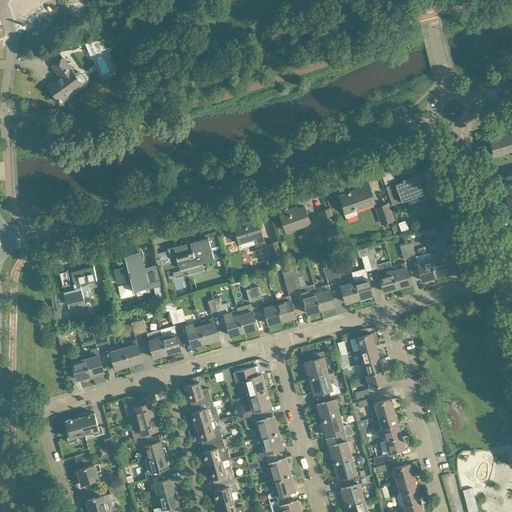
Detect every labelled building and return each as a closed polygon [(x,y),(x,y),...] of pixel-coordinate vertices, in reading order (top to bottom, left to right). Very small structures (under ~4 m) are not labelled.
[(53,66),(61,77),(48,86),(51,90),(51,91),(54,96),(56,96),(60,102),(83,86),(82,85),(85,83),(87,80),(86,78),(83,73),(81,72),(78,72),(75,74),(63,58),(53,66)] [(498,135),(490,137),(494,152),(504,149),(505,152),(511,150),(511,151),(511,134),(505,136),(504,134),(500,135),(499,133),(497,134),(498,135)] [(401,181),(386,186),(392,205),(416,196),(414,190),(421,187),(419,181),(424,179),(422,174),(417,176),(414,169),(399,175),(401,181)] [(348,192),(340,195),(343,205),(344,207),(342,207),(346,218),(357,214),(355,208),(374,201),(371,191),(367,181),(357,185),(359,188),(350,192),(350,191),(348,191),(348,192)] [(504,186),(507,198),(511,197),(511,182),(503,185),(503,186),(504,186)] [(376,207),(382,224),(394,220),(387,203),(376,207)] [(280,212),(283,222),(285,228),(293,225),(294,228),(309,223),(311,230),(323,226),(319,216),(309,219),(304,206),(290,211),(289,209),(280,212)] [(320,212),(323,221),(324,225),(335,222),(330,208),(320,212)] [(262,220),(263,227),(262,227),(263,237),(273,237),(272,220),(262,220)] [(398,223),(402,233),(409,230),(405,220),(398,223)] [(234,226),(237,235),(239,242),(255,237),(257,244),(264,242),(257,221),(247,224),(247,223),(247,222),(234,226)] [(174,247),(176,256),(180,268),(222,257),(215,231),(204,234),(205,238),(190,242),(189,238),(181,240),(182,244),(174,247)] [(447,233),(449,240),(455,238),(453,231),(447,233)] [(448,245),(444,233),(438,235),(441,247),(448,245)] [(272,261),(275,269),(287,266),(279,240),(266,244),(271,261),(272,261)] [(405,244),(409,256),(416,254),(412,242),(405,244)] [(405,244),(400,245),(403,258),(409,256),(405,244)] [(168,250),(156,254),(159,266),(171,262),(168,250)] [(437,257),(431,259),(436,276),(449,273),(443,251),(436,253),(437,257)] [(115,270),(117,279),(118,282),(131,279),(133,290),(160,283),(154,260),(153,261),(155,266),(144,269),(140,252),(125,255),(128,266),(115,270)] [(429,252),(416,256),(423,281),(423,280),(436,276),(431,259),(429,252)] [(286,258),(292,262),(295,258),(289,253),(286,258)] [(373,253),(367,255),(371,270),(377,268),(384,292),(385,291),(397,287),(392,270),(390,261),(376,264),(373,253)] [(364,268),(351,272),(353,277),(359,298),(372,294),(372,295),(373,295),(366,271),(371,270),(367,255),(361,256),(364,268)] [(400,268),(392,270),(397,287),(411,284),(405,262),(398,264),(400,268)] [(339,276),(335,264),(329,266),(332,278),(339,276)] [(94,266),(77,270),(84,299),(91,297),(87,281),(97,279),(94,266)] [(329,266),(323,267),(327,279),(332,278),(329,266)] [(289,293),(295,292),(290,277),(287,267),(281,269),(289,293)] [(67,303),(77,301),(84,299),(77,270),(76,268),(59,272),(67,303)] [(296,270),(289,272),(295,292),(301,290),(307,314),(308,313),(321,309),(315,288),(313,284),(306,286),(301,287),(296,270)] [(340,281),(343,293),(346,303),(346,302),(359,298),(353,277),(340,281)] [(328,284),(315,288),(321,309),(334,305),(334,306),(328,284)] [(163,285),(153,287),(157,302),(166,299),(163,285)] [(258,286),(252,287),(255,300),(262,298),(258,286)] [(252,287),(246,289),(249,302),(255,300),(252,287)] [(61,313),(56,292),(50,294),(55,315),(61,313)] [(276,299),(277,303),(282,320),(295,316),(295,317),(296,317),(289,295),(276,299)] [(220,296),(213,298),(217,311),(223,309),(224,314),(230,335),(231,335),(243,331),(237,310),(228,313),(226,303),(222,304),(220,296)] [(213,298),(207,300),(211,313),(217,311),(213,298)] [(167,302),(169,311),(175,309),(173,300),(167,302)] [(263,303),(266,315),(269,325),(269,324),(282,320),(277,303),(270,305),(269,301),(263,303)] [(238,310),(237,310),(243,331),(257,327),(257,328),(251,306),(250,303),(237,307),(238,310)] [(181,308),(175,309),(179,322),(185,320),(181,308)] [(175,309),(169,311),(173,324),(179,322),(175,309)] [(206,319),(199,321),(200,325),(205,342),(218,338),(218,339),(219,339),(216,329),(213,317),(206,319)] [(143,319),(137,320),(141,333),(147,331),(143,319)] [(137,320),(132,322),(135,334),(141,333),(137,320)] [(186,325),(189,337),(192,347),(192,346),(205,342),(200,325),(199,321),(186,325)] [(160,330),(167,353),(180,349),(180,350),(181,350),(178,340),(175,328),(174,326),(160,330)] [(104,330),(99,332),(102,344),(108,342),(104,330)] [(147,333),(148,336),(154,357),(167,353),(160,330),(147,333)] [(99,332),(93,333),(96,346),(102,344),(99,332)] [(356,338),(359,350),(375,345),(372,333),(356,338)] [(136,339),(123,343),(129,364),(142,360),(142,361),(136,339)] [(67,341),(60,343),(64,357),(71,355),(67,341)] [(338,343),(340,352),(341,355),(347,354),(344,341),(338,343)] [(109,347),(113,359),(115,369),(116,368),(129,364),(123,343),(122,343),(123,347),(117,349),(116,345),(109,347)] [(375,345),(359,350),(363,362),(379,358),(375,345)] [(91,352),(84,354),(85,358),(90,376),(104,372),(97,347),(90,349),(91,352)] [(308,376),(309,378),(319,375),(327,373),(325,365),(330,364),(328,356),(327,356),(325,351),(311,355),(312,360),(304,362),(306,368),(310,367),(312,374),(308,376)] [(84,354),(77,356),(71,358),(77,380),(90,376),(85,358),(84,354)] [(379,358),(363,362),(367,375),(383,370),(379,358)] [(260,381),(264,380),(262,374),(260,374),(257,365),(233,372),(236,382),(244,380),(248,395),(254,393),(266,390),(266,387),(262,388),(260,381)] [(347,367),(342,369),(345,379),(350,378),(347,367)] [(383,370),(367,375),(370,388),(386,383),(383,370)] [(319,375),(309,378),(310,381),(314,380),(316,387),(312,388),(314,394),(322,392),(323,397),(340,392),(339,387),(332,383),(330,383),(327,373),(319,375)] [(191,406),(212,400),(208,388),(202,390),(199,382),(184,386),(188,400),(194,399),(195,404),(191,406)] [(368,388),(355,392),(357,398),(369,394),(368,388)] [(267,393),(266,390),(254,393),(248,395),(252,409),(244,412),(242,415),(243,419),(250,417),(258,415),(265,413),(263,408),(271,406),(269,400),(265,401),(263,394),(267,393)] [(320,418),(321,420),(330,418),(339,415),(336,406),(339,405),(341,400),(341,398),(338,398),(337,393),(340,392),(323,397),(324,402),(316,404),(318,410),(322,409),(324,416),(320,418)] [(136,394),(122,398),(127,415),(136,413),(138,420),(153,416),(149,402),(143,404),(141,398),(137,399),(136,394)] [(371,398),(358,401),(359,407),(372,403),(371,398)] [(375,403),(378,415),(394,411),(391,398),(375,403)] [(212,400),(191,406),(195,405),(197,411),(192,412),(193,416),(192,416),(193,419),(194,418),(196,426),(211,421),(220,419),(216,406),(214,407),(212,400)] [(394,411),(378,415),(382,428),(398,423),(394,411)] [(94,412),(80,416),(85,434),(93,431),(94,435),(103,432),(101,425),(98,426),(94,412)] [(258,415),(250,417),(243,419),(246,427),(253,430),(258,428),(260,437),(279,432),(278,429),(274,431),(272,423),(276,422),(274,416),(266,418),(265,413),(258,415)] [(330,418),(321,420),(322,423),(326,422),(328,429),(324,430),(326,436),(334,434),(335,439),(349,435),(353,434),(352,429),(351,427),(350,426),(349,425),(346,425),(345,425),(343,425),(342,426),(339,415),(330,418)] [(68,443),(78,440),(77,436),(85,434),(80,416),(65,420),(69,434),(66,435),(68,443)] [(133,442),(133,443),(153,436),(151,431),(157,429),(153,416),(138,420),(140,427),(131,430),(134,441),(133,442)] [(211,421),(196,426),(200,440),(205,438),(207,444),(203,445),(223,439),(219,427),(213,429),(211,421)] [(357,424),(360,434),(366,433),(363,422),(357,424)] [(398,423),(382,428),(385,440),(401,436),(398,423)] [(257,460),(257,461),(271,457),(277,455),(275,450),(283,448),(282,442),(277,443),(275,436),(279,435),(279,432),(260,437),(262,445),(257,455),(258,460),(257,460)] [(366,433),(360,434),(363,445),(369,443),(366,433)] [(332,460),(333,462),(351,457),(347,442),(351,441),(349,435),(335,439),(337,444),(329,446),(330,453),(335,451),(337,459),(332,460)] [(104,439),(109,454),(117,452),(115,447),(114,442),(113,439),(112,436),(104,439)] [(153,436),(133,443),(134,449),(144,446),(148,458),(164,453),(161,441),(157,442),(155,436),(153,436)] [(401,436),(385,440),(389,453),(373,457),(375,464),(401,456),(399,450),(405,448),(401,436)] [(223,439),(203,445),(207,444),(208,450),(203,451),(204,455),(204,458),(205,458),(207,465),(222,461),(230,458),(228,450),(226,450),(223,439)] [(77,463),(92,459),(90,451),(75,455),(77,463)] [(118,458),(117,452),(109,454),(100,457),(102,463),(118,458)] [(164,453),(148,458),(151,470),(144,472),(146,478),(147,479),(153,477),(166,473),(164,468),(168,467),(164,453)] [(262,459),(258,460),(262,472),(269,469),(272,479),(291,474),(290,471),(286,473),(284,466),(288,464),(286,458),(278,460),(277,455),(271,457),(262,459)] [(351,457),(333,462),(334,465),(338,464),(340,471),(336,472),(338,479),(343,477),(344,482),(365,476),(363,469),(355,471),(351,457)] [(222,461),(207,465),(211,479),(216,477),(218,483),(214,484),(234,478),(231,467),(225,469),(222,461)] [(378,472),(390,468),(389,462),(376,466),(378,472)] [(86,467),(84,467),(84,468),(77,470),(82,484),(99,478),(97,471),(101,470),(99,463),(86,467)] [(393,468),(397,481),(413,476),(409,463),(393,468)] [(166,473),(153,477),(158,495),(175,491),(171,478),(167,479),(166,473)] [(267,495),(270,503),(289,497),(288,493),(295,490),(294,484),(290,485),(287,478),(292,477),(291,474),(272,479),(275,489),(273,490),(267,495)] [(365,476),(344,482),(346,487),(341,488),(343,495),(347,494),(349,501),(345,502),(345,504),(354,502),(363,499),(360,489),(367,483),(365,476)] [(413,476),(397,481),(400,493),(417,488),(413,476)] [(234,478),(214,484),(218,483),(220,489),(214,490),(215,494),(215,495),(216,497),(218,504),(234,500),(232,493),(238,491),(234,478)] [(95,498),(95,497),(93,498),(86,500),(89,511),(97,511),(105,510),(105,511),(107,511),(114,510),(111,500),(116,499),(114,492),(126,488),(125,483),(109,487),(110,493),(95,498)] [(462,489),(468,511),(477,510),(472,487),(462,489)] [(417,488),(400,493),(404,506),(420,501),(417,488)] [(153,508),(154,511),(170,511),(176,510),(175,505),(179,504),(175,491),(158,495),(161,506),(153,508)] [(289,497),(270,503),(272,511),(281,509),(281,511),(297,511),(296,508),(300,506),(298,500),(290,502),(289,497)] [(354,502),(345,504),(346,507),(350,506),(351,511),(374,511),(372,511),(366,509),(363,499),(354,502)] [(234,500),(218,504),(220,511),(243,511),(242,506),(236,508),(234,500)] [(423,511),(420,501),(404,506),(405,511),(423,511)]
